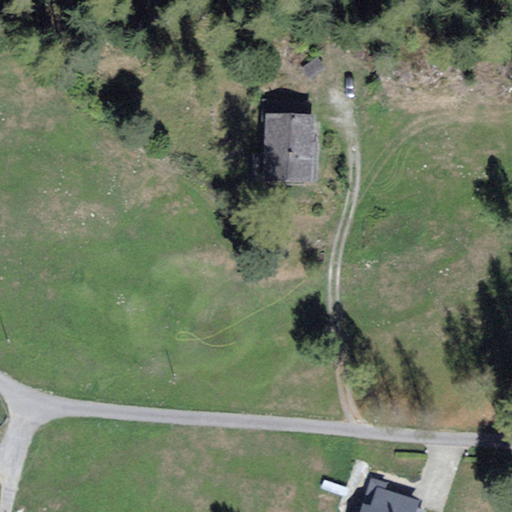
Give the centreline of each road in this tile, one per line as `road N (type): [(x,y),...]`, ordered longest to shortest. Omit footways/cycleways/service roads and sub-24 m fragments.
road 1 (residential): [(511,444),(32,409)]
road 2 (track): [(337,105),(356,165),(335,311),(353,432)]
